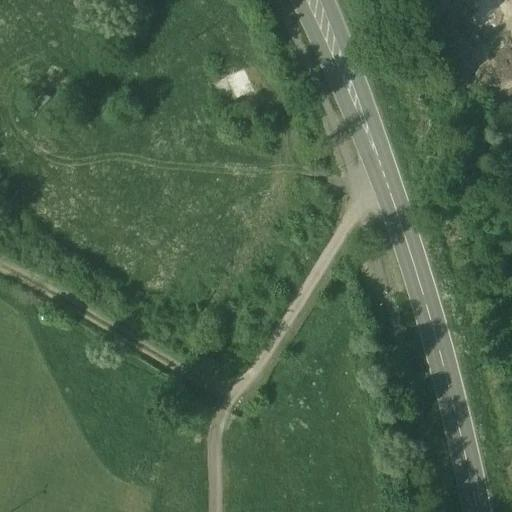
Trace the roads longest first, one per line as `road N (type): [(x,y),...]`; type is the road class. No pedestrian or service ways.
road 1 (primary): [(311,0),(383,176),(449,387),(477,511)]
road 2 (track): [(383,176),(354,185),(232,394),(216,511)]
